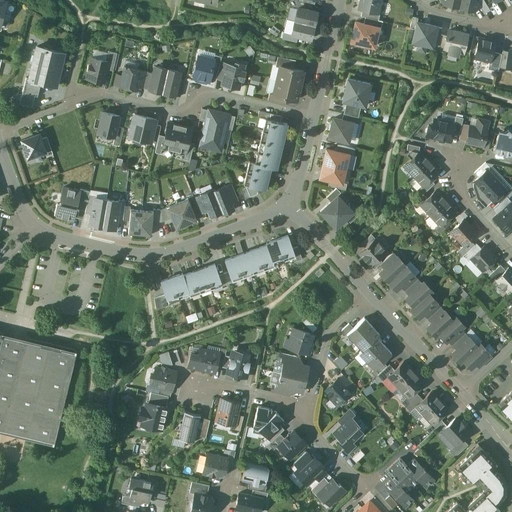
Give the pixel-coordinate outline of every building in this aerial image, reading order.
[(297,1),(292,0),(290,0),(289,5),(297,7),(304,8),(305,3),(297,1)] [(380,0),(360,0),(358,9),(362,10),(376,13),(379,2),(380,2),(380,0)] [(460,0),(439,0),(443,5),(458,8),(460,0)] [(476,0),(460,0),(458,8),(474,12),(481,7),(476,0)] [(304,8),(297,7),(294,21),(314,25),(317,11),(304,8)] [(376,13),(362,10),(361,16),(365,17),(378,20),(380,14),(376,13)] [(418,18),(412,16),(409,28),(415,29),(417,22),(418,18)] [(378,20),(365,17),(363,24),(378,27),(381,27),(382,21),(378,20)] [(314,25),(294,21),(291,34),(298,36),(311,39),(314,25)] [(363,24),(355,22),(351,41),(357,42),(356,45),(364,47),(365,44),(374,46),(378,27),(363,24)] [(436,27),(429,25),(430,24),(424,23),(424,24),(417,22),(415,29),(412,43),(432,48),(432,44),(436,27)] [(442,28),(436,27),(432,44),(438,46),(441,35),(442,28)] [(461,32),(455,31),(455,32),(448,30),(447,36),(444,48),(449,49),(448,51),(458,53),(458,51),(463,52),(467,35),(460,33),(461,32)] [(298,36),(291,34),(283,32),(282,38),(297,42),(298,36)] [(447,36),(441,35),(438,46),(438,47),(444,48),(447,36)] [(495,41),(479,38),(474,58),(489,62),(490,62),(492,52),(495,41)] [(64,52),(37,46),(29,78),(29,79),(38,81),(56,85),(64,52)] [(117,53),(108,51),(106,60),(109,61),(107,69),(113,71),(117,53)] [(503,51),(499,68),(505,69),(506,66),(509,52),(503,51)] [(502,54),(492,52),(490,62),(489,62),(489,66),(499,68),(502,54)] [(221,56),(215,54),(213,59),(214,59),(211,72),(217,74),(220,62),(221,56)] [(213,59),(198,56),(197,61),(195,62),(193,67),(195,70),(193,77),(209,81),(211,72),(214,59),(213,59)] [(295,60),(278,56),(276,65),(280,66),(280,65),(293,68),(295,60)] [(106,60),(92,57),(90,64),(88,64),(87,71),(88,71),(86,79),(104,83),(107,69),(109,61),(106,60)] [(226,63),(220,62),(217,74),(216,79),(222,80),(226,63)] [(245,64),(235,62),(234,65),(226,63),(222,80),(221,84),(239,88),(245,64)] [(293,68),(280,65),(280,66),(276,80),(300,85),(303,71),(293,68)] [(142,70),(124,66),(122,75),(119,86),(137,91),(138,87),(142,70)] [(167,69),(155,66),(153,73),(150,89),(149,90),(162,93),(167,69)] [(180,72),(167,69),(162,93),(174,95),(175,95),(178,79),(180,72)] [(148,71),(142,70),(138,87),(144,88),(144,87),(147,72),(148,71)] [(153,73),(147,72),(144,87),(150,89),(153,73)] [(122,75),(116,74),(113,85),(119,86),(122,75)] [(29,78),(26,77),(20,103),(32,106),(38,81),(29,79),(29,78)] [(370,83),(348,78),(342,101),(361,105),(365,106),(370,83)] [(184,80),(178,79),(175,95),(180,96),(184,80)] [(300,85),(276,80),(273,94),(273,95),(287,98),(296,100),(300,85)] [(287,98),(273,95),(273,94),(269,93),(267,101),(285,105),(287,98)] [(361,105),(346,102),(343,114),(358,117),(361,105)] [(229,114),(202,108),(199,120),(205,121),(199,146),(221,151),(226,128),(229,115),(229,114)] [(120,115),(102,111),(97,132),(114,136),(117,126),(120,115)] [(271,113),(259,111),(258,116),(265,118),(269,119),(271,113)] [(281,116),(271,113),(269,119),(280,122),(281,116)] [(156,119),(133,114),(128,136),(151,142),(155,124),(156,119)] [(343,114),(342,120),(352,122),(360,124),(361,118),(358,117),(343,114)] [(229,115),(226,128),(233,130),(235,117),(229,115)] [(463,118),(455,116),(454,123),(452,133),(459,135),(463,118)] [(442,118),(437,117),(434,119),(432,126),(428,125),(426,136),(450,141),(452,133),(454,123),(443,121),(442,118)] [(269,119),(265,118),(263,130),(284,135),(287,123),(280,122),(269,119)] [(342,120),(333,118),(329,137),(348,141),(352,122),(342,120)] [(478,119),(476,128),(469,126),(466,141),(465,142),(483,146),(487,131),(486,130),(488,121),(478,119)] [(180,125),(168,122),(165,136),(162,147),(174,150),(180,125)] [(161,126),(155,124),(151,142),(157,143),(159,134),(161,126)] [(469,125),(462,124),(459,139),(466,141),(469,126),(469,125)] [(191,127),(180,125),(174,150),(185,152),(188,141),(191,127)] [(124,128),(117,126),(114,136),(113,144),(120,145),(124,128)] [(284,135),(263,130),(260,141),(282,146),(284,135)] [(511,133),(499,131),(495,152),(511,156),(511,154),(511,133)] [(40,134),(22,140),(28,158),(46,152),(41,139),(40,134)] [(165,136),(159,134),(157,143),(155,152),(161,153),(162,147),(165,136)] [(48,137),(41,139),(46,152),(47,156),(53,154),(48,137)] [(194,143),(188,141),(185,152),(184,159),(190,160),(194,143)] [(282,146),(260,141),(257,152),(279,157),(282,146)] [(420,147),(408,144),(407,150),(411,151),(418,152),(420,147)] [(355,149),(337,145),(336,151),(349,154),(348,154),(353,155),(355,149)] [(336,151),(326,148),(323,163),(345,168),(348,154),(349,154),(336,151)] [(411,151),(407,155),(411,159),(418,152),(411,151)] [(279,157),(257,152),(255,162),(271,166),(270,167),(276,168),(279,157)] [(422,153),(418,152),(411,159),(405,165),(414,175),(429,161),(422,153)] [(271,166),(255,162),(249,161),(246,172),(268,177),(270,167),(271,166)] [(439,171),(429,161),(414,175),(413,176),(423,186),(430,179),(439,171)] [(485,162),(474,173),(478,177),(487,169),(487,170),(490,167),(485,162)] [(345,168),(323,163),(319,178),(329,180),(342,183),(342,182),(345,168)] [(487,170),(487,169),(478,177),(474,182),(473,184),(473,187),(477,198),(480,201),(485,208),(495,198),(505,189),(487,170)] [(268,177),(246,172),(244,183),(259,187),(265,188),(268,177)] [(423,186),(420,189),(424,193),(434,184),(430,179),(423,186)] [(342,183),(329,180),(328,186),(336,188),(345,190),(347,183),(342,182),(342,183)] [(232,184),(224,187),(231,203),(238,200),(232,184)] [(259,187),(246,184),(246,187),(250,197),(257,194),(259,187)] [(79,190),(63,187),(59,204),(57,203),(54,215),(73,219),(77,200),(79,190)] [(224,187),(213,191),(221,211),(222,213),(233,209),(231,203),(224,187)] [(250,197),(246,187),(240,189),(244,199),(250,197)] [(336,188),(326,197),(330,202),(338,195),(341,192),(336,188)] [(89,191),(80,189),(79,190),(77,200),(87,203),(89,194),(89,191)] [(213,189),(201,194),(208,210),(210,216),(221,211),(213,191),(213,189)] [(505,189),(495,198),(500,203),(509,194),(505,189)] [(446,200),(436,190),(427,199),(420,205),(430,215),(446,200)] [(95,195),(89,194),(87,203),(84,212),(91,213),(94,197),(95,195)] [(188,199),(192,209),(198,207),(194,197),(193,194),(187,196),(188,199)] [(201,194),(194,197),(198,207),(200,213),(208,210),(201,194)] [(330,202),(320,211),(328,220),(345,203),(338,195),(330,202)] [(423,195),(413,204),(417,208),(420,205),(427,199),(423,195)] [(102,226),(107,199),(94,197),(91,213),(89,224),(102,226)] [(511,198),(497,213),(511,228),(511,227),(511,198)] [(119,201),(107,199),(102,226),(115,228),(117,218),(119,201)] [(117,218),(123,218),(125,206),(125,200),(119,199),(119,201),(117,218)] [(186,224),(197,220),(192,209),(188,199),(177,203),(186,224)] [(446,200),(430,215),(439,225),(446,219),(455,211),(446,200)] [(175,228),(186,224),(177,203),(167,207),(171,218),(175,228)] [(345,203),(328,220),(335,228),(346,219),(353,212),(345,203)] [(171,218),(167,207),(161,209),(162,222),(171,218)] [(142,210),(130,209),(129,220),(128,232),(140,233),(142,210)] [(161,209),(154,209),(153,211),(153,221),(162,222),(161,209)] [(356,209),(353,212),(346,219),(350,223),(360,214),(356,209)] [(153,211),(142,210),(140,233),(151,234),(153,221),(153,211)] [(446,219),(439,225),(436,228),(440,233),(450,223),(446,219)] [(477,233),(464,219),(451,231),(452,232),(452,235),(455,238),(457,239),(464,245),(470,240),(477,233)] [(371,234),(361,244),(365,248),(375,239),(371,234)] [(288,235),(277,239),(284,260),(295,256),(292,249),(288,235)] [(277,239),(266,243),(267,245),(274,264),(284,260),(277,239)] [(386,250),(375,239),(365,248),(359,254),(370,265),(378,258),(386,250)] [(464,245),(457,252),(461,257),(475,245),(470,240),(464,245)] [(475,245),(463,256),(468,261),(471,258),(481,248),(476,244),(475,245)] [(267,245),(257,249),(264,269),(275,266),(274,264),(267,245)] [(496,259),(484,246),(481,248),(471,258),(483,271),(496,259)] [(298,247),(292,249),(295,256),(297,261),(302,259),(298,247)] [(257,249),(246,252),(254,273),(264,269),(257,249)] [(246,252),(236,256),(243,277),(254,273),(246,252)] [(382,262),(380,264),(384,269),(397,256),(393,252),(382,262)] [(243,277),(236,256),(225,260),(229,271),(232,281),(243,277)] [(384,269),(380,273),(388,282),(405,265),(397,256),(384,269)] [(370,265),(374,270),(380,264),(382,262),(378,258),(370,265)] [(214,263),(203,267),(211,288),(222,284),(219,275),(214,263)] [(405,265),(388,282),(396,290),(400,286),(413,274),(405,265)] [(500,265),(487,277),(492,283),(495,280),(505,270),(500,265)] [(203,267),(193,271),(200,292),(211,288),(203,267)] [(320,268),(315,273),(318,277),(324,272),(320,268)] [(511,289),(511,271),(508,268),(505,270),(495,280),(508,293),(511,289)] [(183,274),(183,275),(189,294),(189,296),(200,292),(193,271),(183,274)] [(229,271),(224,273),(228,284),(233,282),(232,281),(229,271)] [(182,273),(171,276),(179,297),(189,294),(183,275),(183,274),(182,273)] [(224,273),(219,275),(222,284),(222,286),(228,284),(224,273)] [(413,274),(400,286),(404,291),(418,278),(413,274)] [(179,297),(171,276),(161,280),(165,294),(168,301),(179,297)] [(418,278),(404,291),(408,295),(422,283),(418,278)] [(432,291),(423,281),(422,283),(408,295),(406,298),(413,306),(414,307),(428,293),(429,293),(432,291)] [(428,293),(414,307),(413,306),(410,309),(419,318),(423,314),(436,302),(429,293),(428,293)] [(165,294),(160,295),(163,306),(169,304),(168,301),(165,294)] [(160,295),(154,297),(156,309),(163,306),(160,295)] [(436,302),(423,314),(427,318),(441,306),(436,302)] [(441,306),(427,318),(431,323),(445,311),(441,306)] [(453,319),(445,311),(431,323),(427,327),(435,336),(438,333),(453,319)] [(186,321),(197,318),(195,312),(184,314),(186,321)] [(455,316),(453,319),(438,333),(446,342),(461,328),(464,326),(455,316)] [(317,328),(308,318),(303,322),(312,332),(317,328)] [(372,326),(364,318),(353,328),(347,334),(354,342),(372,326)] [(349,324),(340,332),(344,336),(347,334),(353,328),(349,324)] [(372,326),(354,342),(362,350),(376,337),(379,334),(372,326)] [(461,328),(448,340),(452,345),(465,333),(461,328)] [(313,335),(294,329),(290,340),(287,338),(284,347),(289,348),(289,349),(290,347),(307,353),(313,335)] [(76,350),(2,333),(0,341),(0,431),(53,444),(59,421),(70,374),(76,350)] [(465,333),(452,345),(456,349),(469,337),(465,333)] [(376,337),(362,350),(359,353),(366,361),(384,345),(376,337)] [(456,349),(451,353),(460,362),(463,360),(463,359),(477,346),(469,337),(456,349)] [(477,346),(463,359),(463,360),(471,368),(475,364),(488,352),(480,343),(477,346)] [(384,345),(366,361),(374,370),(383,361),(392,353),(384,345)] [(226,349),(219,347),(218,352),(219,352),(216,365),(222,366),(225,355),(226,349)] [(218,352),(200,348),(199,354),(191,352),(188,366),(214,372),(216,365),(219,352),(218,352)] [(259,350),(249,348),(248,352),(249,352),(247,361),(250,362),(249,366),(254,368),(259,350)] [(250,362),(247,361),(249,352),(248,352),(238,350),(238,351),(232,350),(231,356),(228,368),(227,374),(233,375),(233,377),(239,378),(239,377),(246,378),(249,366),(250,362)] [(158,355),(161,363),(160,367),(168,369),(169,366),(173,364),(168,351),(158,355)] [(488,352),(475,364),(479,369),(492,356),(488,352)] [(299,357),(282,353),(281,361),(284,361),(297,364),(299,357)] [(231,356),(225,355),(222,366),(228,368),(231,356)] [(340,355),(334,361),(341,369),(347,363),(340,355)] [(297,364),(284,361),(281,373),(305,379),(308,366),(297,364)] [(374,370),(371,372),(375,377),(387,366),(383,361),(374,370)] [(394,370),(388,376),(398,387),(414,372),(404,361),(394,370)] [(387,366),(377,375),(383,381),(388,376),(394,370),(389,364),(387,366)] [(160,367),(155,366),(154,372),(153,372),(150,373),(149,376),(151,379),(152,379),(151,385),(160,387),(171,390),(176,371),(168,369),(160,367)] [(424,382),(414,372),(398,387),(407,397),(408,397),(414,391),(424,382)] [(305,379),(281,373),(280,378),(279,378),(279,380),(278,385),(278,386),(291,389),(302,392),(305,379)] [(78,375),(70,374),(59,421),(66,423),(78,375)] [(355,388),(343,375),(338,379),(350,393),(355,388)] [(338,379),(337,379),(325,390),(332,397),(329,400),(336,406),(350,393),(338,379)] [(278,385),(275,385),(273,392),(290,396),(291,389),(278,386),(278,385)] [(171,390),(160,387),(158,393),(168,395),(170,396),(171,390)] [(158,393),(151,391),(148,402),(166,406),(168,395),(158,393)] [(414,391),(408,397),(407,397),(401,402),(406,407),(419,395),(414,391)] [(423,400),(416,406),(424,415),(440,400),(432,391),(423,400)] [(511,391),(500,402),(511,415),(511,391)] [(419,395),(406,407),(410,412),(416,406),(423,400),(419,395)] [(239,402),(221,398),(216,420),(231,424),(234,425),(237,415),(239,402)] [(440,400),(424,415),(432,423),(432,424),(439,417),(448,409),(440,400)] [(148,402),(146,401),(145,407),(142,406),(139,418),(144,419),(143,425),(161,429),(167,406),(166,406),(148,402)] [(274,412),(272,409),(258,406),(253,428),(259,429),(258,433),(263,434),(266,437),(279,425),(284,420),(275,411),(274,412)] [(355,414),(349,408),(337,420),(341,424),(350,416),(351,417),(355,414)] [(200,415),(185,411),(182,423),(180,422),(178,429),(180,430),(178,439),(194,442),(200,415)] [(243,416),(237,415),(234,425),(231,424),(230,428),(240,431),(243,416)] [(351,417),(350,416),(341,424),(333,432),(341,440),(339,442),(344,448),(345,448),(352,441),(362,432),(357,427),(359,425),(351,417)] [(439,417),(432,424),(432,423),(425,429),(430,434),(443,422),(439,417)] [(209,420),(203,418),(199,436),(205,437),(209,420)] [(460,422),(459,423),(455,418),(442,430),(455,445),(462,438),(468,433),(464,428),(465,427),(460,422)] [(279,425),(266,437),(271,442),(280,433),(284,430),(279,425)] [(306,443),(293,430),(289,435),(288,434),(284,438),(284,439),(277,445),(278,446),(290,458),(306,443)] [(284,438),(280,433),(271,442),(268,444),(274,450),(278,446),(277,445),(284,439),(284,438)] [(455,445),(449,450),(455,457),(468,445),(462,438),(455,445)] [(356,446),(352,441),(345,448),(344,448),(343,449),(348,454),(356,446)] [(466,511),(457,502),(445,511),(495,511),(499,509),(495,505),(498,502),(499,500),(500,500),(502,497),(503,494),(503,490),(500,487),(503,484),(502,480),(501,477),(500,475),(499,475),(496,471),(493,474),(489,470),(496,464),(478,444),(471,450),(473,452),(456,467),(465,477),(467,475),(476,484),(478,483),(481,485),(484,489),(482,491),(467,505),(470,508),(466,511)] [(427,457),(418,449),(414,453),(422,461),(427,457)] [(235,451),(229,450),(228,458),(226,464),(232,465),(235,451)] [(306,451),(293,464),(298,468),(311,456),(306,451)] [(364,455),(360,451),(353,458),(357,462),(364,455)] [(228,458),(207,453),(203,473),(218,476),(224,473),(226,464),(228,458)] [(298,468),(294,471),(307,484),(314,477),(323,469),(325,467),(312,454),(311,456),(298,468)] [(414,458),(407,465),(400,458),(393,465),(412,485),(419,479),(426,486),(433,479),(414,458)] [(266,465),(246,461),(241,480),(249,482),(264,486),(265,485),(269,468),(266,465)] [(412,485),(393,465),(386,472),(392,479),(385,486),(405,506),(412,499),(405,492),(412,485)] [(323,469),(314,477),(319,482),(324,477),(328,474),(323,469)] [(143,480),(130,477),(129,485),(132,486),(130,495),(129,500),(139,502),(140,498),(148,500),(152,482),(150,482),(150,481),(143,480)] [(319,482),(316,485),(321,489),(329,482),(324,477),(319,482)] [(338,485),(332,479),(329,482),(321,489),(321,490),(317,494),(323,500),(325,498),(330,504),(345,490),(339,483),(338,485)] [(209,485),(192,480),(189,492),(195,493),(195,492),(196,493),(197,489),(207,491),(209,485)] [(264,486),(249,482),(248,488),(253,489),(265,492),(267,485),(265,485),(264,486)] [(316,485),(311,489),(316,495),(317,494),(321,490),(321,489),(316,485)] [(207,491),(197,489),(196,493),(195,492),(195,493),(193,500),(193,501),(191,502),(190,506),(191,508),(190,511),(209,511),(213,501),(209,496),(207,495),(207,491)] [(265,492),(253,489),(251,496),(262,498),(262,500),(266,501),(268,493),(265,492)] [(251,496),(239,493),(235,508),(251,511),(259,511),(262,500),(262,498),(251,496)] [(139,502),(129,500),(130,495),(129,495),(125,494),(122,496),(121,502),(138,506),(139,502)] [(397,505),(389,496),(385,500),(393,509),(397,505)] [(379,511),(369,501),(357,511),(379,511)]
